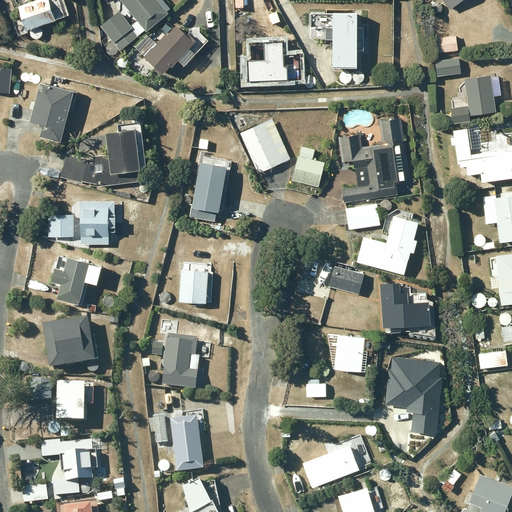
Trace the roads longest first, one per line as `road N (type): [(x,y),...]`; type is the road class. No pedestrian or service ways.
road 1 (residential): [(263,340),(252,437),(266,511)]
road 2 (residential): [(287,214),(300,224),(301,244),(290,299),(263,340)]
road 3 (residential): [(263,340),(253,267),(263,231),(287,214)]
